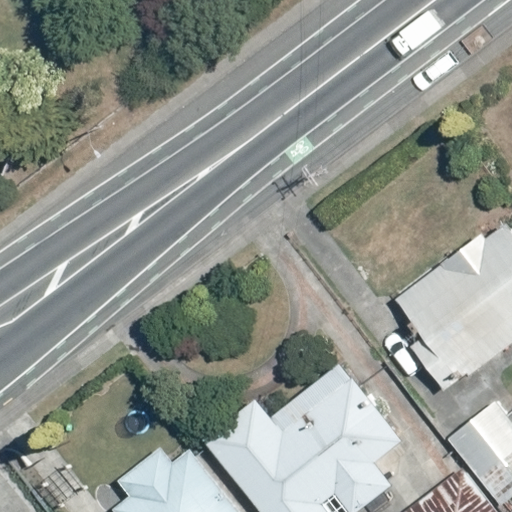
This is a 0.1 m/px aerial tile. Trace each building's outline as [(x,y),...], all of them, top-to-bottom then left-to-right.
[(511,340),(511,224),(504,215),(395,299),(427,340),(415,349),(447,391),(511,340)] [(402,438),(341,362),(272,418),(256,399),(207,439),(265,511),(356,511),(392,483),(374,461),(402,438)] [(511,494),(511,415),(496,396),(447,434),(502,503),(511,494)] [(242,511),(181,432),(119,480),(129,493),(114,504),(120,511),(242,511)] [(499,511),(467,467),(405,511),(499,511)]
